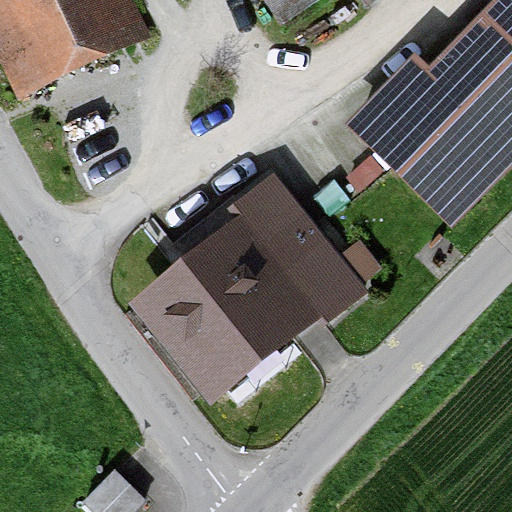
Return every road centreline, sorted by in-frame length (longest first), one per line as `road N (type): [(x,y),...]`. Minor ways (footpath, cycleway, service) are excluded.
road 1 (track): [(429,0),(56,265)]
road 2 (unclassified): [(0,164),(56,265),(242,511)]
road 3 (unclassified): [(511,250),(252,511)]
